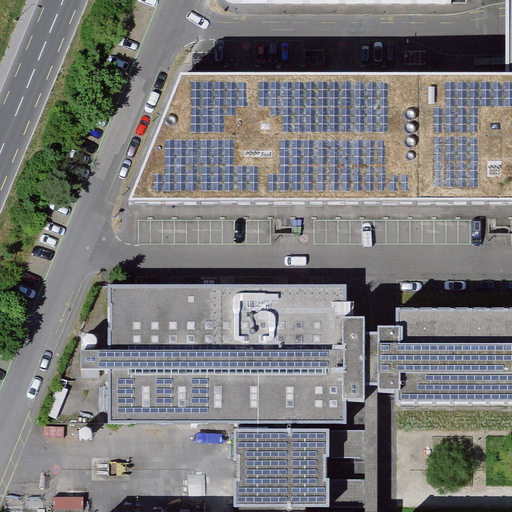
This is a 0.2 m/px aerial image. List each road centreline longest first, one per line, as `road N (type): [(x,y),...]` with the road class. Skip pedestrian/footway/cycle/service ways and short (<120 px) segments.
road 1 (unclassified): [(179,0),(0,449)]
road 2 (secondary): [(0,154),(64,0)]
